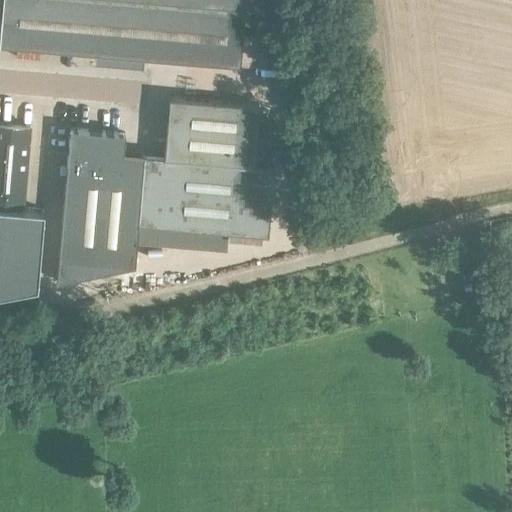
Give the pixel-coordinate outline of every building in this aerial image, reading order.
[(2,0),(0,27),(0,42),(93,51),(239,63),(244,0),(2,0)] [(164,155),(144,154),(138,221),(267,233),(273,165),(253,163),(258,104),(169,96),(164,155)] [(0,202),(23,204),(30,124),(0,121),(0,202)] [(124,133),(70,128),(57,280),(134,264),(135,245),(136,245),(138,221),(144,154),(123,152),(124,133)] [(0,291),(36,285),(43,208),(0,204),(0,291)] [(342,275),(341,300),(376,302),(377,277),(342,275)] [(437,281),(415,282),(416,306),(438,305),(437,281)] [(305,289),(280,290),(281,309),(306,308),(305,289)] [(469,414),(469,394),(427,393),(427,412),(469,414)] [(294,423),(317,423),(317,405),(294,405),(294,423)] [(181,416),(158,415),(157,433),(180,434),(181,416)]
